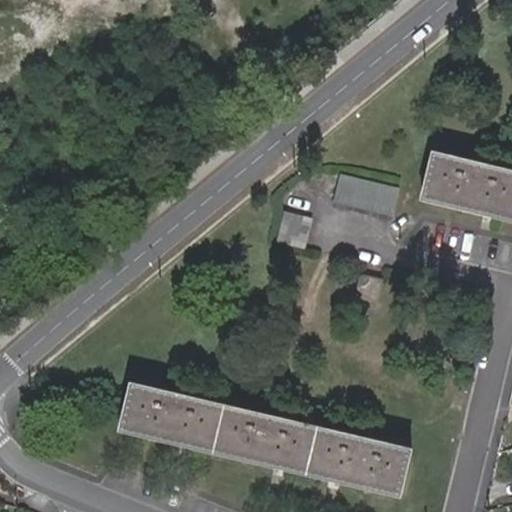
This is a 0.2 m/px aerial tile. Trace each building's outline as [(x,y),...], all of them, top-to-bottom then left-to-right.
[(511,175),(434,157),(423,202),(511,222),(511,175)] [(399,190),(341,174),(334,202),(393,216),(399,190)] [(276,240),(306,248),(312,220),(283,213),(276,240)] [(382,281),(363,277),(359,296),(377,301),(382,281)] [(411,451),(134,388),(123,434),(400,500),(411,451)]
